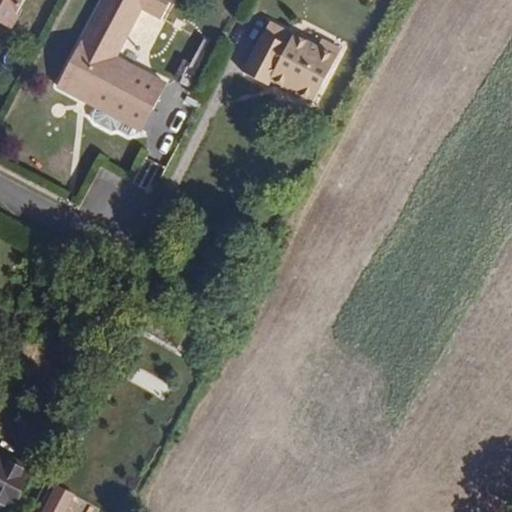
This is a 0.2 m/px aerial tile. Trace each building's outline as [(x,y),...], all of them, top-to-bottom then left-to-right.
[(0,0),(0,23),(13,30),(29,0),(0,0)] [(106,0),(60,88),(144,133),(169,86),(118,59),(144,10),(164,20),(174,0),(106,0)] [(275,39),(282,27),(271,22),(265,34),(275,39)] [(315,102),(342,51),(322,41),(319,47),(282,27),(275,39),(265,34),(244,73),(270,85),(273,80),(315,102)] [(195,90),(218,47),(202,39),(179,83),(195,90)] [(200,327),(190,322),(175,349),(185,354),(200,327)] [(0,499),(14,508),(35,470),(0,450),(0,499)] [(66,511),(67,510),(77,494),(58,482),(49,499),(43,510),(46,511),(66,511)]
